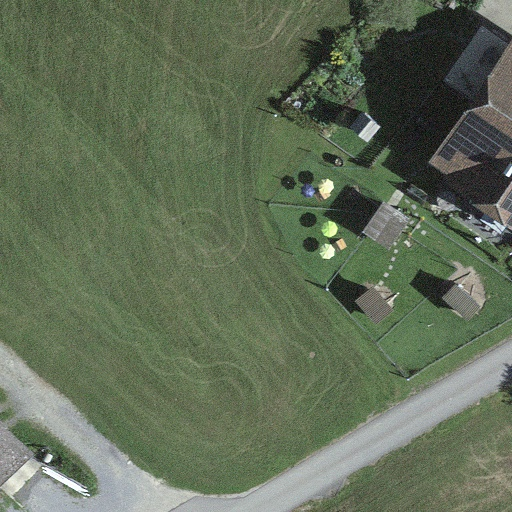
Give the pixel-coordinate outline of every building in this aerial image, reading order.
[(511,49),(479,98),(511,120),(511,49)] [(511,120),(479,98),(436,160),(511,212),(511,120)] [(376,229),(391,208),(368,191),(353,212),(376,229)] [(461,304),(450,283),(434,291),(446,312),(461,304)] [(0,460),(18,443),(0,424),(0,460)]
